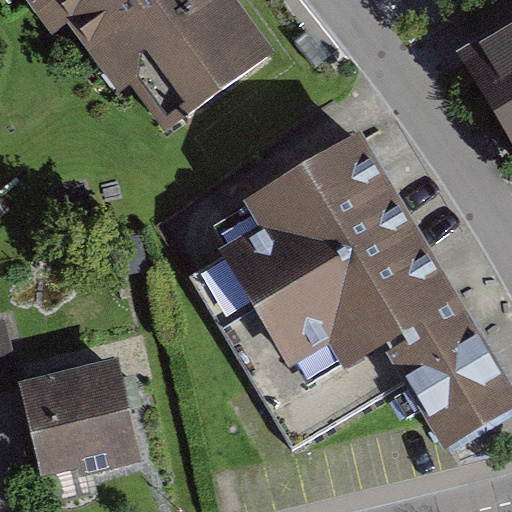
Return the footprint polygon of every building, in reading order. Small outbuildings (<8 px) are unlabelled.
[(54,0),(116,84),(147,61),(212,149),(307,79),(266,29),(247,0),(213,0),(209,4),(205,0),(54,0)] [(511,44),(460,75),(511,161),(511,44)] [(511,352),(381,129),(267,196),(284,226),(249,246),(316,359),(376,324),(457,462),(511,430),(511,352)] [(0,318),(0,363),(23,358),(12,316),(0,318)] [(22,407),(41,495),(148,471),(129,384),(22,407)]
